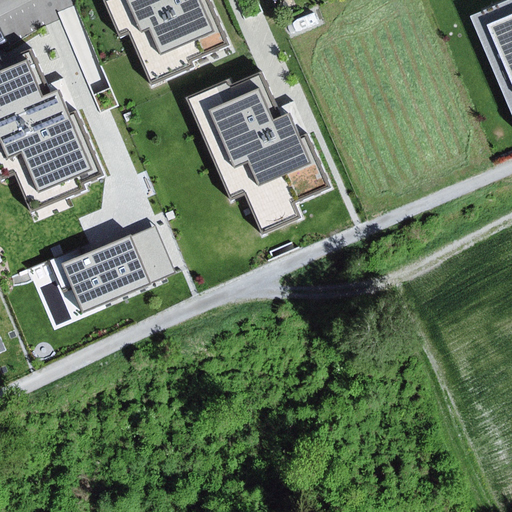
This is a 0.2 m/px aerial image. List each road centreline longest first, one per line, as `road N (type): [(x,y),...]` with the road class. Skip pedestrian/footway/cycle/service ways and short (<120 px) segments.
road 1 (track): [(0,398),(511,168)]
road 2 (track): [(511,220),(370,287),(279,292),(253,278)]
